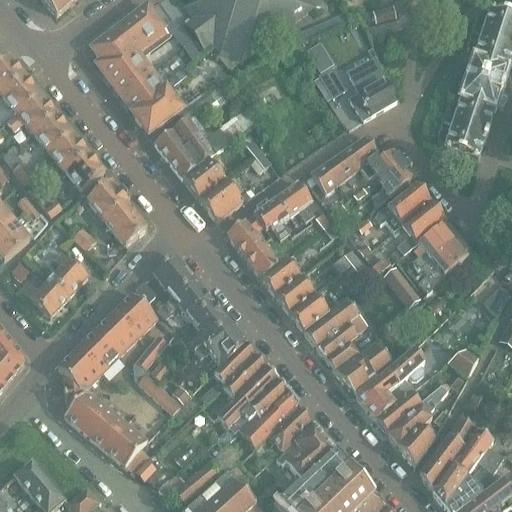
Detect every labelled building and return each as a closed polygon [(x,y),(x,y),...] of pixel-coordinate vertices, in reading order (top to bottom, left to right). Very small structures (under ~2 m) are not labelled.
[(44,0),(40,3),(41,4),(53,18),(56,20),(68,9),(74,3),(77,1),(77,0),(44,0)] [(196,17),(183,27),(202,51),(215,41),(236,68),(314,9),(307,0),(195,0),(188,6),(196,17)] [(146,10),(91,52),(101,64),(103,63),(109,71),(102,76),(133,117),(131,118),(147,139),(177,117),(182,113),(183,112),(160,83),(141,58),(168,38),(163,31),(146,10)] [(394,20),(391,10),(371,15),(374,25),(394,20)] [(471,58),(471,59),(508,71),(507,70),(511,54),(511,22),(488,13),(473,59),(471,58)] [(298,39),(288,45),(297,62),(305,57),(300,47),(306,44),(305,41),(345,23),(341,16),(298,35),(299,37),(297,37),(298,39)] [(318,47),(307,54),(320,76),(332,68),(318,47)] [(0,65),(0,97),(1,98),(24,79),(7,59),(0,65)] [(459,103),(458,105),(492,116),(492,115),(494,115),(508,71),(471,59),(457,103),(459,103)] [(364,71),(348,79),(358,98),(348,103),(361,122),(362,124),(373,118),(394,105),(383,83),(374,65),(364,71)] [(331,71),(319,79),(319,80),(332,101),(333,101),(345,94),(331,71)] [(24,79),(1,98),(16,117),(39,98),(24,79)] [(319,80),(314,83),(327,104),(332,101),(319,80)] [(222,89),(210,98),(214,104),(227,96),(222,89)] [(183,112),(182,113),(177,117),(183,126),(187,123),(214,104),(210,98),(207,94),(183,112)] [(13,135),(24,127),(32,136),(55,117),(39,98),(16,117),(5,126),(13,135)] [(458,105),(443,150),(443,151),(477,161),(482,144),(483,144),(488,131),(487,131),(492,116),(458,105)] [(230,146),(246,133),(251,129),(255,126),(245,112),(205,140),(215,156),(230,146)] [(32,136),(48,156),(71,137),(55,117),(32,136)] [(155,148),(182,183),(209,162),(214,158),(187,123),(183,126),(155,148)] [(48,156),(64,175),(87,156),(71,137),(48,156)] [(364,140),(309,178),(323,198),(357,172),(376,157),(364,140)] [(262,172),(268,167),(269,167),(251,144),(244,150),(262,172)] [(376,157),(357,172),(367,184),(373,179),(378,185),(403,166),(392,154),(379,164),(375,159),(377,158),(376,157)] [(64,175),(81,195),(103,176),(87,156),(64,175)] [(209,162),(182,183),(199,205),(225,184),(209,162)] [(23,165),(11,175),(17,183),(29,173),(23,165)] [(413,178),(403,166),(378,185),(383,190),(379,194),(380,194),(370,202),(376,210),(386,202),(413,178)] [(0,187),(1,189),(9,182),(1,173),(0,173),(0,187)] [(29,173),(17,183),(23,190),(35,180),(29,173)] [(86,204),(103,224),(125,206),(128,204),(119,192),(118,193),(110,184),(86,204)] [(225,184),(199,205),(216,226),(242,207),(250,201),(245,194),(238,200),(225,184)] [(274,202),(288,222),(297,216),(303,226),(313,219),(306,210),(310,207),(296,186),(274,202)] [(375,217),(373,222),(378,229),(384,224),(392,235),(400,229),(429,206),(414,186),(385,210),(375,217)] [(352,199),(357,204),(366,197),(362,191),(352,199)] [(16,206),(24,216),(31,210),(24,200),(16,206)] [(253,219),(262,232),(264,235),(268,232),(270,235),(272,234),(278,244),(287,237),(281,228),(288,222),(274,202),(252,218),(253,219)] [(43,213),(49,221),(60,212),(53,205),(43,213)] [(124,250),(146,232),(125,206),(103,224),(124,250)] [(400,229),(409,241),(396,251),(403,259),(415,249),(415,248),(443,225),(429,206),(400,229)] [(342,207),(330,217),(337,226),(349,216),(342,207)] [(0,209),(0,235),(20,219),(19,219),(12,224),(0,209)] [(31,225),(39,219),(31,210),(24,216),(31,225)] [(330,243),(336,238),(337,238),(321,217),(314,223),(330,243)] [(20,219),(0,235),(0,260),(3,264),(28,243),(20,232),(26,228),(20,219)] [(243,226),(225,240),(235,253),(254,239),(254,238),(262,232),(253,219),(244,226),(243,226)] [(366,222),(356,231),(362,237),(371,228),(366,222)] [(411,267),(416,274),(456,243),(443,227),(444,226),(443,225),(415,248),(415,249),(417,248),(424,257),(411,267)] [(72,243),(79,249),(89,238),(81,232),(72,243)] [(89,238),(79,249),(86,256),(96,245),(89,238)] [(254,239),(235,253),(259,283),(278,268),(254,239)] [(456,243),(416,274),(419,272),(424,280),(416,288),(425,299),(431,294),(430,290),(442,280),(469,259),(456,243)] [(357,252),(362,259),(370,253),(365,246),(357,252)] [(349,255),(344,259),(351,268),(358,263),(350,253),(349,255)] [(396,254),(389,259),(394,265),(400,261),(396,254)] [(50,322),(88,281),(62,257),(53,266),(60,272),(39,295),(32,288),(24,297),(50,322)] [(107,260),(102,266),(107,271),(113,265),(107,260)] [(153,279),(172,301),(173,302),(194,284),(175,261),(153,279)] [(370,270),(376,278),(377,279),(389,269),(383,261),(371,270),(371,269),(370,270)] [(274,301),(298,281),(284,263),(278,268),(259,283),(274,301)] [(358,263),(351,268),(359,279),(366,273),(358,263)] [(18,266),(11,275),(21,284),(29,276),(27,274),(30,271),(22,264),(19,267),(18,266)] [(407,314),(419,305),(395,272),(382,281),(407,314)] [(156,287),(158,285),(153,279),(144,287),(136,295),(148,306),(154,299),(151,295),(155,292),(154,291),(157,290),(156,287)] [(298,281),(274,301),(288,319),(312,299),(298,281)] [(171,318),(170,316),(178,309),(191,325),(213,307),(194,284),(173,302),(172,301),(156,315),(165,323),(171,318)] [(499,291),(489,302),(502,315),(509,301),(499,291)] [(132,298),(114,315),(138,341),(157,323),(132,298)] [(303,337),(345,303),(344,303),(327,317),(312,299),(288,319),(303,337)] [(437,301),(427,310),(434,318),(444,310),(437,301)] [(366,330),(345,303),(303,337),(315,353),(345,327),(355,339),(366,330)] [(187,348),(194,356),(229,327),(213,307),(191,325),(201,337),(187,348)] [(114,315),(98,331),(123,356),(138,341),(114,315)] [(498,345),(499,345),(511,352),(511,325),(509,324),(498,345)] [(229,327),(194,356),(200,364),(208,357),(220,372),(246,348),(229,327)] [(345,327),(315,353),(325,365),(345,349),(355,361),(359,357),(349,346),(368,331),(366,330),(355,339),(345,327)] [(106,374),(123,356),(98,331),(80,349),(106,374)] [(0,395),(22,368),(22,363),(0,335),(0,395)] [(159,340),(153,346),(161,353),(167,347),(159,340)] [(153,346),(147,353),(156,360),(161,353),(153,346)] [(355,361),(335,377),(354,400),(354,401),(354,402),(392,370),(373,346),(359,357),(355,361)] [(207,407),(222,392),(255,359),(246,348),(220,372),(214,378),(220,384),(202,402),(207,407)] [(106,374),(80,349),(57,372),(63,377),(65,390),(63,390),(64,396),(88,393),(88,391),(106,374)] [(345,349),(325,365),(334,376),(335,377),(355,361),(345,349)] [(147,353),(142,359),(150,367),(156,360),(147,353)] [(392,370),(354,402),(374,425),(409,397),(409,396),(412,393),(409,390),(404,384),(408,380),(412,384),(417,384),(423,378),(424,373),(421,368),(423,366),(419,361),(412,353),(392,370)] [(447,367),(466,381),(467,382),(477,363),(465,353),(447,367)] [(142,359),(136,366),(144,373),(150,367),(142,359)] [(255,359),(222,392),(234,404),(267,372),(255,359)] [(159,367),(150,377),(159,386),(169,375),(159,367)] [(267,372),(234,404),(216,421),(226,431),(277,384),(267,372)] [(138,387),(149,397),(157,389),(145,379),(138,387)] [(450,390),(457,396),(459,397),(465,386),(457,381),(450,389),(450,390)] [(277,384),(226,431),(213,443),(220,451),(234,438),(233,436),(236,433),(240,438),(287,396),(277,384)] [(149,397),(161,408),(168,400),(157,389),(149,397)] [(178,389),(171,398),(182,408),(190,400),(178,389)] [(409,397),(374,425),(375,426),(386,439),(386,440),(387,441),(420,413),(426,419),(445,394),(440,389),(418,407),(409,397)] [(420,413),(387,441),(413,471),(432,444),(421,434),(431,423),(427,419),(446,395),(445,394),(426,419),(420,413)] [(287,396),(240,438),(253,453),(259,447),(298,410),(287,396)] [(64,421),(85,438),(108,411),(92,398),(92,397),(65,401),(66,406),(67,406),(68,416),(64,421)] [(472,398),(466,409),(474,413),(480,402),(472,398)] [(180,411),(168,400),(161,408),(172,419),(180,411)] [(298,410),(259,447),(262,450),(271,443),(280,454),(311,427),(298,410)] [(85,438),(106,456),(128,428),(108,411),(85,438)] [(441,415),(432,426),(438,429),(439,430),(446,417),(445,417),(441,415)] [(417,480),(430,497),(473,434),(477,436),(477,435),(474,433),(457,423),(447,441),(448,441),(417,480)] [(106,456),(125,471),(133,479),(148,461),(142,455),(140,453),(147,444),(128,428),(106,456)] [(283,464),(303,486),(337,457),(313,430),(275,464),(278,467),(283,464)] [(473,434),(430,497),(431,498),(442,511),(463,483),(468,487),(476,477),(469,483),(466,481),(474,470),(479,474),(478,475),(480,476),(482,473),(490,478),(491,477),(492,477),(503,462),(487,452),(492,446),(477,435),(477,436),(473,434)] [(280,506),(285,511),(362,511),(374,501),(337,457),(303,486),(280,506)] [(149,462),(134,478),(143,487),(159,471),(149,462)] [(54,511),(63,505),(31,467),(15,480),(40,511),(38,511),(4,511),(0,507),(0,511),(54,511)] [(165,502),(173,495),(185,509),(213,484),(218,479),(207,467),(184,488),(176,478),(157,494),(165,502)] [(227,478),(239,492),(248,484),(236,470),(227,478)] [(463,483),(442,511),(463,511),(497,486),(490,478),(482,473),(480,476),(478,475),(476,477),(468,487),(463,483)] [(227,478),(190,511),(251,511),(255,509),(239,492),(227,478)] [(497,486),(463,511),(498,511),(499,511),(511,500),(511,483),(506,480),(502,483),(498,487),(497,486)] [(79,498),(84,505),(91,499),(85,492),(79,498)] [(72,504),(78,510),(84,505),(79,498),(72,504)] [(84,505),(90,511),(97,506),(91,499),(84,505)] [(384,511),(374,501),(362,511),(384,511)]
